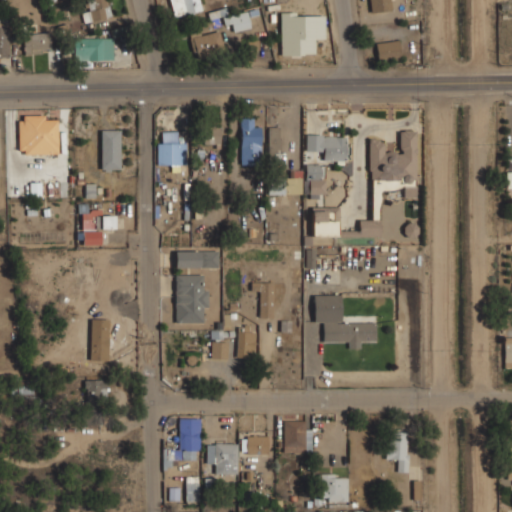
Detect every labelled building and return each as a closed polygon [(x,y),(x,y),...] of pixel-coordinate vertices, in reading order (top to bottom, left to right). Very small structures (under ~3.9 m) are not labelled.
[(81,11),(83,23),(110,17),(106,0),(85,0),(88,10),(81,11)] [(168,0),(174,18),(202,10),(199,0),(168,0)] [(367,0),(369,12),(390,10),(388,0),(367,0)] [(230,23),(232,31),(250,27),(246,11),(222,17),(224,25),(230,23)] [(7,26),(0,26),(0,57),(8,57),(7,26)] [(199,34),(197,28),(187,31),(194,58),(225,50),(220,29),(199,34)] [(22,33),(22,54),(46,54),(46,33),(22,33)] [(312,35),(280,35),(280,57),(312,57),(312,35)] [(378,64),(400,58),(395,38),(373,44),(378,64)] [(74,64),(101,64),(101,39),(74,39),(74,64)] [(247,40),(245,60),(254,61),(255,41),(247,40)] [(57,154),(57,119),(48,119),(48,115),(17,115),(17,154),(57,154)] [(251,126),(251,118),(239,118),(239,163),(260,163),(260,126),(251,126)] [(197,147),(219,147),(219,124),(197,124),(197,147)] [(267,126),(267,160),(279,160),(279,126),(267,126)] [(119,129),(99,129),(99,169),(119,169),(119,129)] [(368,140),(369,219),(357,219),(357,236),(379,236),(379,189),(403,189),(403,196),(415,196),(415,130),(397,130),(397,151),(384,151),(383,139),(368,140)] [(183,132),(156,132),(156,167),(183,167),(183,132)] [(322,159),(348,159),(348,134),(304,134),(304,152),(322,152),(322,159)] [(324,194),(324,163),(304,163),(304,194),(324,194)] [(101,245),(100,229),(115,228),(115,215),(100,215),(100,206),(79,207),(80,246),(101,245)] [(310,236),(336,236),(336,211),(310,211),(310,236)] [(406,239),(418,235),(413,221),(401,225),(406,239)] [(217,251),(173,251),(173,267),(217,267),(217,251)] [(204,274),(173,274),(173,322),(204,322),(204,274)] [(272,281),(249,281),(249,291),(258,291),(258,317),(272,317),(272,281)] [(340,323),(340,294),(311,294),(312,322),(322,322),(322,343),(374,342),(374,322),(340,323)] [(235,357),(253,357),(253,330),(235,330),(235,357)] [(503,368),(511,368),(511,335),(503,335),(503,368)] [(226,358),(226,341),(209,341),(209,358),(226,358)] [(84,424),(104,424),(104,380),(84,380),(84,424)] [(33,396),(32,381),(10,382),(11,397),(33,396)] [(177,418),(177,459),(199,459),(199,418),(177,418)] [(281,453),(310,453),(310,429),(304,429),(304,420),(281,420),(281,453)] [(385,460),(397,460),(397,472),(407,472),(407,432),(385,432),(385,460)] [(267,454),(267,435),(239,435),(239,454),(267,454)] [(205,463),(214,463),(214,474),(236,474),(236,442),(205,442),(205,463)] [(346,473),(319,473),(319,489),(327,489),(327,502),(347,502),(346,473)] [(183,502),(197,502),(197,476),(183,476),(183,502)]
